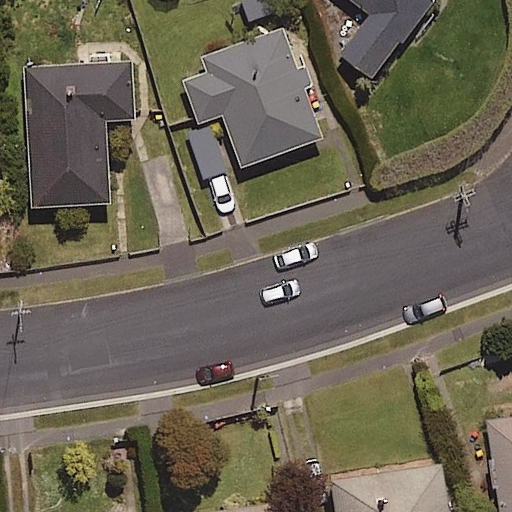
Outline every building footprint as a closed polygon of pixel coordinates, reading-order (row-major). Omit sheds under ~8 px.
[(354,0),(370,12),(340,50),(371,74),(429,0),(354,0)] [(173,125),(196,118),(198,124),(223,116),(238,163),(320,136),(312,112),(320,109),(299,46),(291,49),(284,26),(201,53),(206,70),(183,78),(190,99),(167,107),(173,125)] [(108,118),(136,117),(133,42),(83,44),(84,58),(24,60),(30,204),(112,201),(108,118)] [(224,170),(213,125),(184,132),(196,177),(224,170)] [(511,511),(511,414),(488,417),(499,511),(511,511)] [(326,478),(330,511),(440,511),(434,463),(326,478)]
